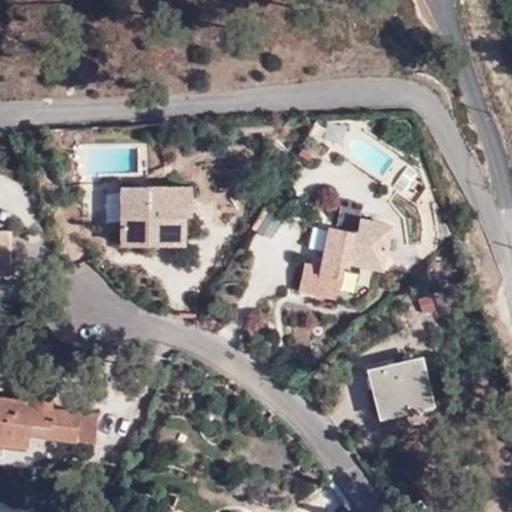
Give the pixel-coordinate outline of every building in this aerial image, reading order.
[(119,243),(149,243),(149,233),(183,233),(184,216),(183,205),(190,206),(189,186),(120,186),(119,243)] [(372,227),(385,220),(374,197),(360,205),(372,227)] [(314,288),(336,293),(343,261),(349,262),(354,231),(327,226),(319,265),(309,263),(310,259),(303,259),(296,292),(313,295),(314,288)] [(0,273),(8,274),(10,230),(0,229),(0,273)] [(149,233),(149,243),(183,243),(183,233),(149,233)] [(334,299),(336,293),(314,288),(313,295),(334,299)] [(419,358),(370,369),(381,415),(430,404),(419,358)] [(92,442),(95,412),(46,406),(49,401),(49,396),(46,391),(41,390),(35,391),(31,399),(0,396),(0,446),(26,448),(27,434),(92,442)]
